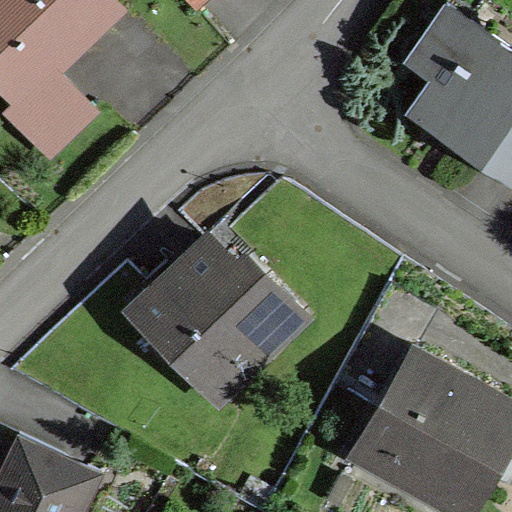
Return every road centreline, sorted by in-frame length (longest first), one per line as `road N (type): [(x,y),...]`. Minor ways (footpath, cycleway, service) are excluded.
road 1 (residential): [(0,332),(254,95)]
road 2 (residential): [(254,95),(511,277)]
road 3 (residential): [(254,95),(338,0)]
